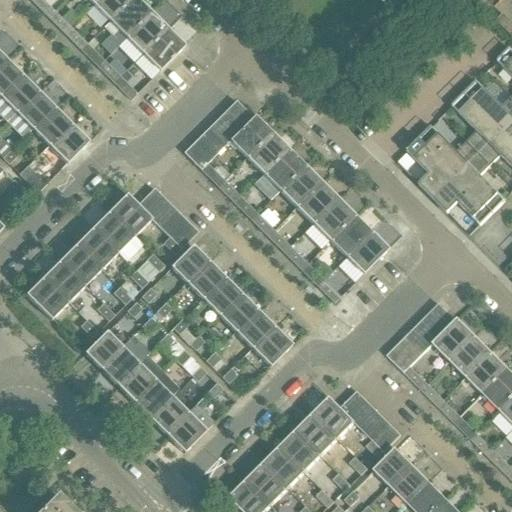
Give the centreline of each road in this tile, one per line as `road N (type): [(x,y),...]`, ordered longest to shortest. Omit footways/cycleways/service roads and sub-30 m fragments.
road 1 (residential): [(162,506),(314,353),(348,347)]
road 2 (residential): [(162,506),(20,368)]
road 3 (residential): [(146,150),(108,154),(0,259)]
road 4 (residential): [(365,166),(493,40)]
road 5 (residential): [(365,166),(250,49)]
road 6 (residential): [(250,49),(146,150)]
road 7 (residential): [(348,347),(448,248)]
